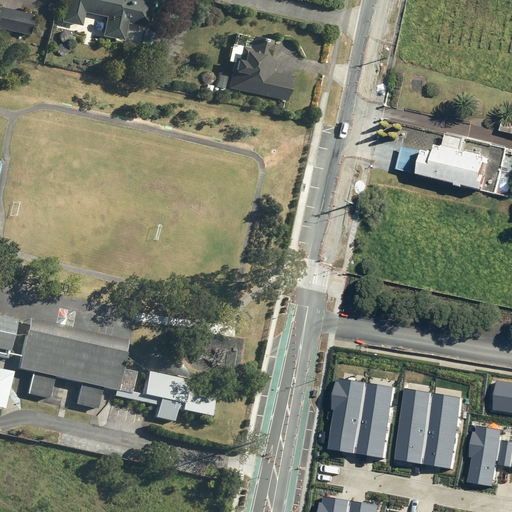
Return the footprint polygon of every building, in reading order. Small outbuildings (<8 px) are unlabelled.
[(105,15),(101,35),(121,39),(125,22),(147,26),(152,0),(64,0),(60,21),(80,25),(81,21),(92,24),(94,13),(105,15)] [(0,6),(0,28),(27,34),(31,13),(0,6)] [(144,30),(140,42),(151,45),(155,33),(144,30)] [(227,87),(286,100),(291,75),(272,71),(274,64),(268,55),(272,40),(252,35),(252,37),(243,35),(237,59),(233,58),(227,87)] [(218,71),(215,86),(223,88),(227,73),(218,71)] [(502,133),(511,134),(511,124),(505,123),(502,133)] [(421,176),(459,185),(459,187),(466,189),(467,187),(486,192),(490,174),(488,174),(491,160),(484,158),(484,157),(470,153),(469,155),(463,154),(467,139),(448,135),(445,149),(438,147),(437,152),(432,150),(431,154),(426,153),(421,176)] [(403,147),(398,170),(419,175),(425,152),(403,147)] [(0,358),(5,359),(13,321),(0,318),(0,358)] [(124,354),(24,332),(16,370),(30,373),(26,394),(48,399),(52,379),(79,385),(75,405),(96,410),(101,389),(129,396),(133,375),(120,372),(124,354)] [(0,409),(2,410),(11,373),(0,370),(0,409)] [(213,388),(145,372),(137,405),(155,409),(152,420),(169,424),(172,413),(205,421),(213,388)] [(366,382),(338,378),(338,381),(335,381),(330,410),(333,410),(327,448),(355,453),(366,382)] [(394,387),(366,382),(355,453),(384,457),(394,387)] [(511,383),(495,382),(491,410),(511,412),(511,383)] [(433,393),(404,389),(394,459),(423,463),(433,393)] [(461,397),(433,393),(423,463),(451,468),(461,397)] [(511,467),(511,441),(499,440),(501,430),(476,426),(475,432),(472,431),(468,457),(471,458),(467,483),(492,487),(497,461),(498,461),(498,465),(511,467)] [(0,505),(8,507),(21,448),(0,443),(0,505)] [(349,511),(351,501),(323,497),(322,503),(319,502),(317,511),(349,511)] [(376,511),(378,505),(351,501),(349,511),(376,511)]
